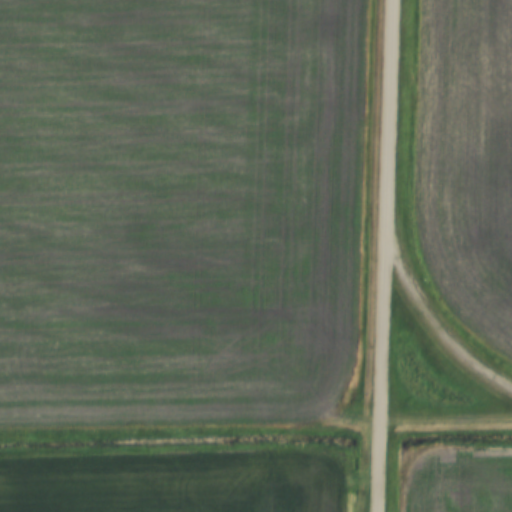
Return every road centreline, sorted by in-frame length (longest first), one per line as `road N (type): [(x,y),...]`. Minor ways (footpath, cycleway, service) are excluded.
road 1 (residential): [(378,511),(394,0)]
road 2 (track): [(0,429),(381,425)]
road 3 (residential): [(387,257),(455,348),(511,381)]
